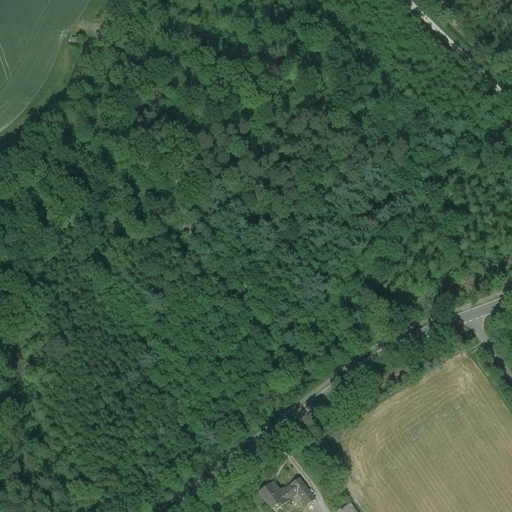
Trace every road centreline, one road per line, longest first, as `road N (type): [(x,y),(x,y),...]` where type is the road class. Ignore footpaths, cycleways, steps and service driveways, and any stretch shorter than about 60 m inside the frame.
road 1 (unclassified): [(176,511),(376,359),(469,317)]
road 2 (track): [(120,0),(77,90),(0,164)]
road 3 (track): [(403,0),(511,103)]
